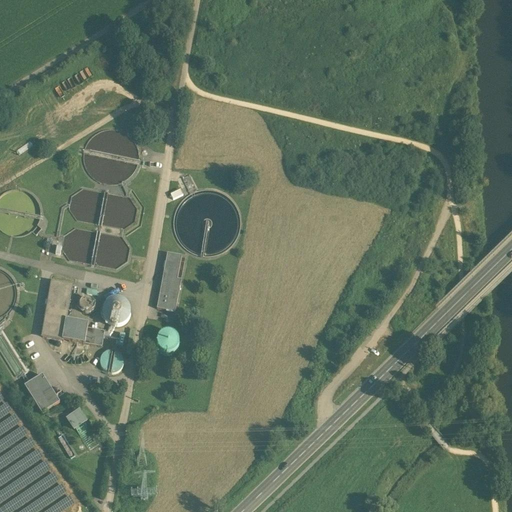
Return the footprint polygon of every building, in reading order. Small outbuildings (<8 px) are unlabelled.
[(186,258),(167,254),(156,310),(175,313),(186,258)] [(72,287),(51,283),(45,318),(46,318),(42,338),(102,349),(104,333),(87,330),(88,325),(66,321),(72,287)] [(111,327),(116,328),(121,327),(125,325),(128,321),(130,317),(130,312),(129,307),(125,303),(121,300),(116,299),(111,300),(107,303),(104,306),(102,311),(102,316),(103,321),(106,325),(111,327)] [(164,354),(168,355),(172,354),(176,352),(178,349),(179,344),(178,340),(176,337),(172,334),(168,333),(164,334),(160,336),(158,340),(157,344),(158,348),(160,352),(164,354)] [(109,374),(113,375),(118,373),(121,371),(123,367),(124,362),(122,358),(120,354),(116,352),(111,352),(107,353),(103,356),(101,360),(101,364),(102,369),(105,372),(109,374)] [(156,366),(150,368),(155,391),(161,390),(156,366)] [(42,377),(24,389),(42,416),(59,405),(42,377)] [(64,422),(72,434),(86,424),(78,412),(64,422)]
